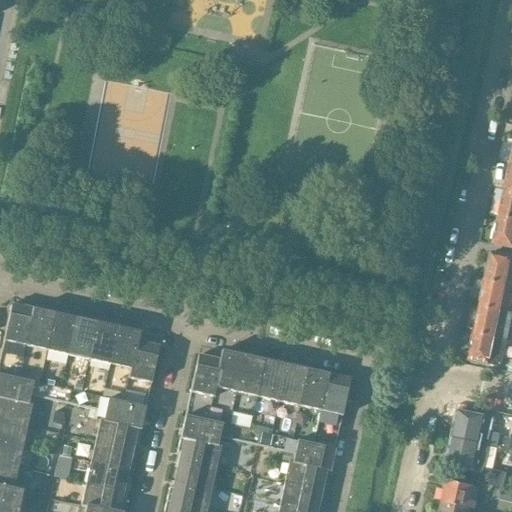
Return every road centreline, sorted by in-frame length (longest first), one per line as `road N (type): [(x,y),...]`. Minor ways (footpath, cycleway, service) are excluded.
road 1 (residential): [(431,375),(511,0)]
road 2 (residential): [(336,511),(366,363),(183,324)]
road 3 (residential): [(144,511),(183,324)]
road 4 (residential): [(183,324),(0,283)]
road 5 (residential): [(401,511),(431,375)]
